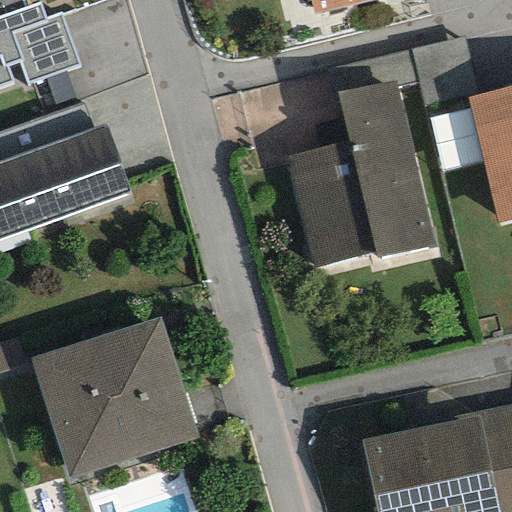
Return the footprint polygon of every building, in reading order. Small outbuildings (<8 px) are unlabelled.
[(0,0),(0,85),(11,81),(6,66),(18,62),(26,84),(77,66),(59,15),(44,21),(37,2),(23,7),(20,0),(0,0)] [(308,0),(312,13),(364,0),(308,0)] [(461,39),(409,50),(416,83),(421,106),(474,93),(461,39)] [(329,69),(335,94),(394,80),(396,88),(416,83),(409,50),(329,69)] [(394,80),(335,94),(346,142),(285,157),(312,268),(373,253),(375,262),(435,247),(396,88),(394,80)] [(511,87),(466,99),(496,225),(511,221),(511,87)] [(82,104),(0,133),(0,162),(91,129),(82,104)] [(0,162),(0,238),(129,194),(105,125),(91,129),(0,162)] [(158,316),(28,358),(67,479),(197,438),(158,316)] [(0,342),(0,372),(25,365),(16,338),(0,342)] [(511,511),(511,406),(476,413),(498,511),(511,511)] [(498,511),(476,413),(450,417),(451,421),(359,441),(373,511),(498,511)]
